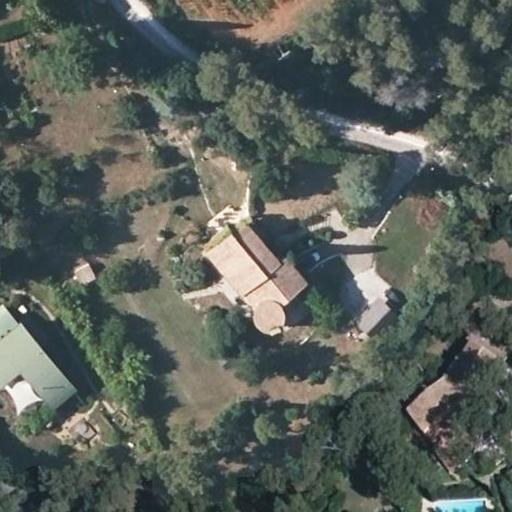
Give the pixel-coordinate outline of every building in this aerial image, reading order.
[(273,257),(279,253),(247,214),(242,218),(273,257)] [(226,225),(211,237),(247,280),(238,288),(249,301),(248,305),(248,311),(249,315),(252,321),(259,324),(266,324),(271,322),(275,318),(278,314),(279,309),(278,304),(276,300),(301,278),(279,253),(273,257),(242,218),(229,229),(226,225)] [(211,237),(203,243),(238,288),(247,280),(211,237)] [(87,264),(74,271),(80,283),(93,276),(87,264)] [(373,338),(397,312),(376,293),(352,318),(373,338)] [(0,382),(24,413),(49,404),(51,406),(73,394),(14,315),(0,325),(0,331),(7,340),(0,344),(0,382)] [(450,360),(457,364),(481,380),(503,367),(505,362),(464,338),(450,360)] [(491,441),(471,414),(464,407),(469,399),(477,404),(478,404),(489,385),(511,398),(511,372),(503,367),(481,380),(457,364),(445,381),(447,386),(406,418),(422,438),(424,437),(452,471),(491,441)] [(0,396),(15,416),(24,413),(0,382),(0,396)] [(477,404),(469,399),(464,407),(471,414),(477,404)]
